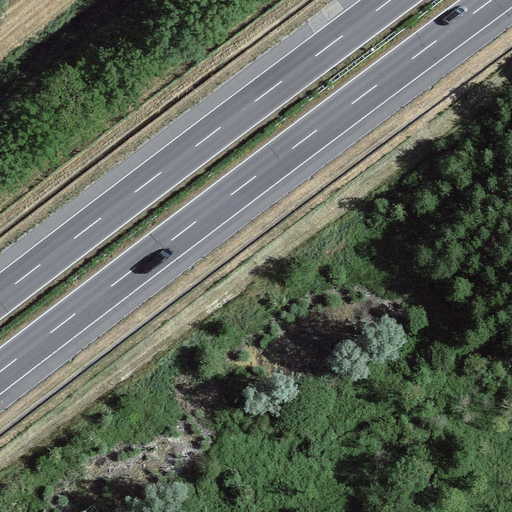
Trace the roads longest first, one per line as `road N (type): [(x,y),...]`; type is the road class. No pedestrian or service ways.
road 1 (motorway): [(0,371),(491,0)]
road 2 (motorway): [(390,0),(0,295)]
